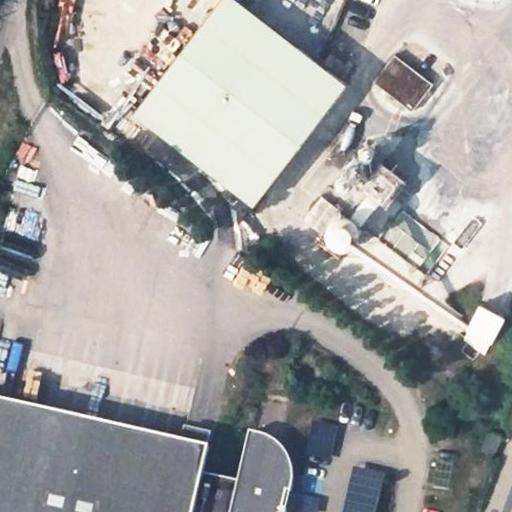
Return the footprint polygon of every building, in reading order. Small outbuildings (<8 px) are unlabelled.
[(347,83),(237,0),(219,0),(135,111),(256,203),(347,83)] [(433,84),(395,55),(374,82),(413,111),(433,84)] [(393,176),(366,156),(353,172),(361,178),(350,193),(347,193),(345,194),(341,193),(337,195),(333,198),(329,201),(328,204),(326,207),(325,210),(325,214),(325,218),(327,221),(327,224),(331,227),(334,231),(337,233),(341,233),(345,234),(348,233),(350,233),(354,231),(357,229),(359,225),(361,221),(363,216),(363,212),(362,209),(361,206),(359,204),(372,187),(379,193),(393,176)] [(478,284),(461,271),(438,302),(455,315),(478,284)] [(497,353),(511,320),(511,312),(485,300),(467,339),(497,353)] [(205,472),(211,446),(0,397),(0,511),(286,511),(289,503),(283,502),(287,485),(293,486),(293,485),(293,484),(293,483),(293,482),(294,482),(294,481),(294,480),(294,479),(294,478),(294,477),(294,476),(294,475),(294,474),(294,473),(294,472),(294,471),(294,470),(294,469),(294,468),(294,467),(293,466),(293,465),(293,464),(293,463),(293,462),(292,461),(292,460),(292,459),(291,458),(291,457),(290,456),(290,455),(290,454),(289,453),(289,452),(288,452),(288,451),(287,450),(287,449),(286,448),(285,447),(285,446),(284,446),(283,445),(283,444),(282,444),(282,443),(281,442),(280,442),(280,441),(279,441),(278,440),(277,439),(276,438),(275,438),(274,437),(273,436),(272,436),(271,435),(270,434),(269,434),(268,434),(267,433),(266,433),(265,432),(264,432),(263,432),(262,431),(261,431),(260,431),(259,431),(258,431),(257,430),(256,430),(255,430),(254,430),(253,430),(252,430),(251,430),(239,480),(205,472)]
